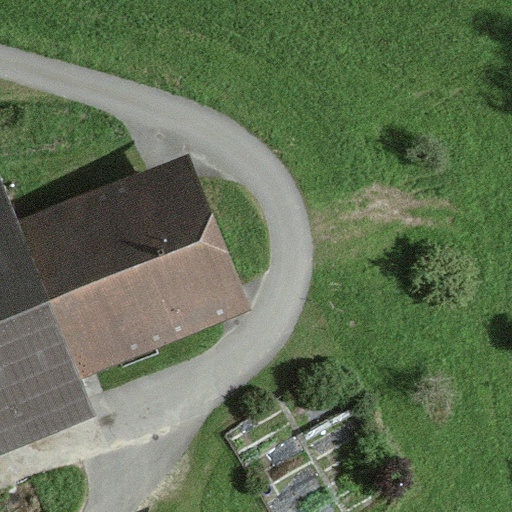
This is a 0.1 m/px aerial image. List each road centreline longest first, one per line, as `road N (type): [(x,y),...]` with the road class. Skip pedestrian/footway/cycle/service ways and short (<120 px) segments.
road 1 (track): [(282,295),(291,260),(286,209),(276,187),(233,144),(131,100),(0,60)]
road 2 (track): [(109,511),(170,426),(259,337),(282,295)]
